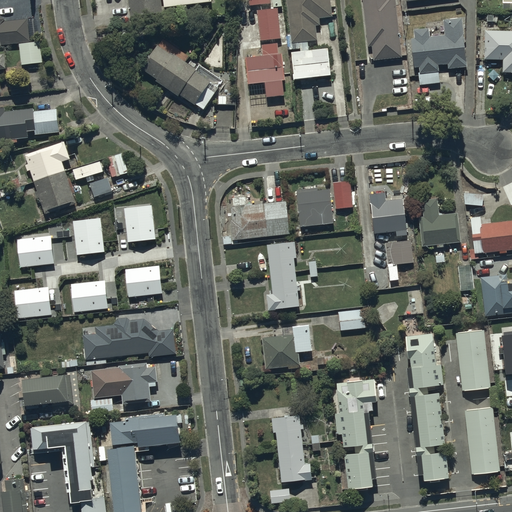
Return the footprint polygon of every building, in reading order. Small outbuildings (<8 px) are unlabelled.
[(159,0),(127,0),(130,21),(161,17),(159,0)] [(210,0),(162,0),(164,11),(211,5),(210,0)] [(328,0),(286,0),(290,37),(287,38),(289,53),(302,51),(301,45),(317,43),(315,29),(320,28),(319,22),(331,21),(328,0)] [(402,61),(394,0),(362,0),(368,49),(371,49),(373,64),(402,61)] [(511,0),(502,0),(502,12),(511,12),(511,0)] [(277,12),(256,15),(260,43),(281,41),(277,12)] [(1,46),(19,45),(21,68),(42,66),(40,44),(28,44),(26,22),(5,24),(0,20),(0,42),(1,42),(1,46)] [(429,32),(414,34),(414,41),(410,42),(413,71),(417,70),(419,88),(439,86),(438,69),(448,68),(448,72),(466,70),(462,22),(443,24),(444,39),(429,40),(429,32)] [(511,34),(485,34),(485,63),(502,63),(502,76),(511,76),(511,34)] [(263,60),(245,62),(248,89),(264,87),(266,101),(284,99),(282,84),(284,84),(282,57),(278,58),(277,47),(262,48),(263,60)] [(155,48),(140,73),(156,82),(154,86),(177,100),(179,98),(204,113),(219,88),(213,85),(212,87),(208,85),(209,84),(196,76),(198,73),(174,58),(173,59),(155,48)] [(327,53),(291,57),(294,83),(330,79),(327,53)] [(5,115),(4,111),(0,111),(0,144),(10,143),(11,146),(17,146),(16,143),(28,142),(28,135),(35,134),(36,137),(59,135),(57,112),(33,114),(33,112),(5,115)] [(64,145),(25,158),(28,167),(25,168),(27,175),(30,174),(37,194),(34,195),(37,202),(39,201),(44,218),(76,207),(61,165),(70,162),(64,145)] [(105,181),(91,185),(93,194),(108,191),(105,181)] [(333,183),(336,208),(353,206),(350,181),(333,183)] [(12,190),(5,192),(7,198),(14,196),(15,198),(22,195),(18,182),(10,184),(12,190)] [(330,189),(318,190),(317,187),(297,189),(300,226),(333,222),(330,189)] [(384,196),(369,198),(373,238),(387,237),(387,242),(407,240),(406,236),(413,235),(412,228),(405,228),(402,202),(385,204),(384,196)] [(231,206),(233,220),(231,220),(233,239),(290,233),(287,201),(231,206)] [(420,221),(422,249),(437,248),(437,250),(444,250),(444,248),(460,246),(458,217),(439,218),(438,203),(422,204),(423,221),(420,221)] [(126,208),(129,241),(155,238),(151,205),(126,208)] [(100,218),(74,221),(78,253),(104,251),(100,218)] [(480,220),(470,221),(473,251),(469,252),(471,262),(478,261),(478,258),(499,256),(505,256),(505,254),(511,253),(511,222),(481,226),(480,220)] [(51,236),(19,240),(22,266),(54,262),(51,236)] [(300,306),(298,290),(300,290),(300,286),(298,286),(294,258),(297,257),(295,241),(267,245),(269,260),(273,294),(267,294),(268,309),(300,306)] [(412,243),(385,245),(389,284),(399,283),(397,267),(414,265),(412,243)] [(309,262),(311,276),(318,276),(316,261),(309,262)] [(159,266),(126,270),(129,296),(162,292),(159,266)] [(471,268),(458,269),(460,295),(473,293),(471,268)] [(480,280),(484,319),(511,316),(511,288),(508,289),(506,278),(480,280)] [(105,281),(73,284),(76,311),(108,307),(105,281)] [(48,287),(16,291),(19,318),(52,314),(48,287)] [(339,312),(341,330),(366,327),(364,309),(339,312)] [(144,318),(130,320),(127,317),(118,318),(114,323),(114,324),(95,326),(96,333),(83,334),(86,359),(149,352),(149,356),(176,353),(174,328),(158,330),(144,318)] [(282,327),(283,336),(263,338),(266,369),(300,365),(299,351),(312,350),(310,324),(282,327)] [(456,333),(463,391),(491,387),(485,330),(456,333)] [(411,396),(415,396),(421,446),(417,447),(418,455),(422,455),(425,481),(450,478),(446,452),(436,453),(435,445),(446,444),(440,393),(429,394),(428,386),(444,384),(441,364),(437,365),(433,333),(407,336),(409,358),(411,358),(414,388),(410,388),(411,396)] [(511,335),(503,336),(507,375),(511,374),(511,335)] [(317,359),(317,367),(334,366),(334,358),(317,359)] [(156,367),(148,368),(147,363),(147,362),(119,366),(119,367),(92,370),(95,397),(122,394),(123,403),(152,400),(150,391),(149,382),(158,381),(156,367)] [(66,374),(23,379),(26,405),(70,400),(66,374)] [(337,435),(343,434),(344,447),(355,446),(356,453),(345,455),(349,489),(373,486),(369,452),(374,451),(373,443),(368,444),(364,403),(377,401),(375,379),(337,383),(340,413),(335,413),(337,435)] [(511,401),(511,385),(498,386),(499,406),(511,405),(511,401)] [(112,398),(91,400),(93,413),(114,410),(112,398)] [(465,411),(472,474),(500,471),(493,408),(465,411)] [(149,450),(149,445),(181,442),(178,414),(165,415),(111,422),(113,444),(139,441),(139,444),(108,448),(115,511),(142,511),(142,501),(136,451),(149,450)] [(277,432),(282,482),(313,479),(311,463),(305,464),(301,429),(304,429),(304,424),(301,425),(300,415),(272,418),(274,432),(277,432)] [(73,502),(82,501),(82,511),(107,511),(106,497),(94,498),(92,479),(93,479),(92,467),(95,467),(90,421),(32,428),(34,449),(67,445),(67,448),(73,502)] [(3,491),(5,511),(27,511),(25,488),(24,478),(6,480),(7,490),(3,491)] [(289,492),(269,494),(271,506),(290,504),(289,492)]
